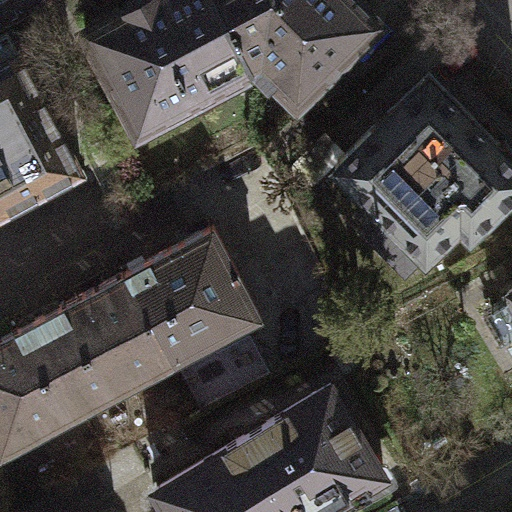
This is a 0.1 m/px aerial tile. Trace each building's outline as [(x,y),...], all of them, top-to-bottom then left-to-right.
[(253,68),(251,64),(216,0),(135,0),(124,6),(85,27),(139,128),(253,68)] [(216,0),(251,64),(266,55),(278,66),(278,80),(295,99),(378,21),(357,0),(216,0)] [(19,52),(0,62),(0,220),(83,178),(19,52)] [(511,190),(511,153),(427,71),(335,164),(424,251),(455,220),(469,234),(511,190)] [(214,222),(126,268),(176,362),(263,316),(214,222)] [(126,268),(39,313),(89,408),(176,362),(126,268)] [(39,313),(0,333),(0,450),(1,453),(89,408),(39,313)] [(333,387),(159,486),(174,511),(311,511),(382,472),(333,387)]
